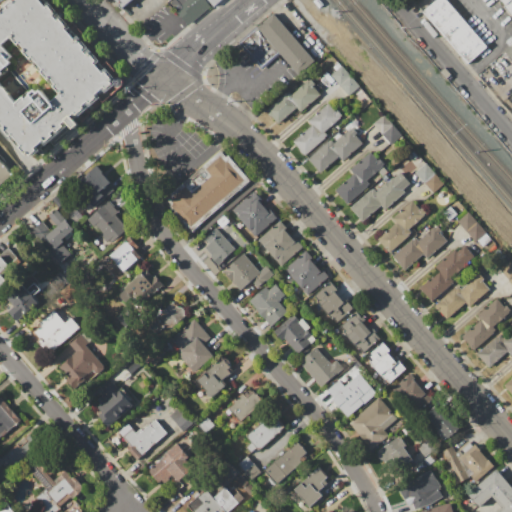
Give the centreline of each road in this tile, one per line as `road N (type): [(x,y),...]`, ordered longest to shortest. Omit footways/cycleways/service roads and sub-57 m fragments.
road 1 (residential): [(121,121),(169,243),(356,465),(376,511)]
road 2 (residential): [(215,120),(276,171),(511,443)]
road 3 (secondary): [(0,225),(163,80)]
road 4 (residential): [(0,346),(137,511)]
road 5 (residential): [(395,0),(511,136)]
